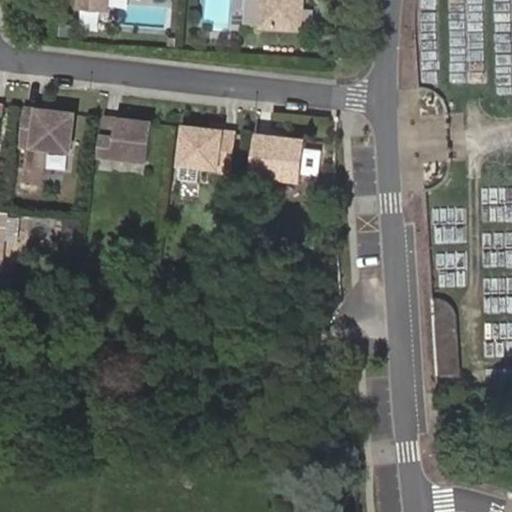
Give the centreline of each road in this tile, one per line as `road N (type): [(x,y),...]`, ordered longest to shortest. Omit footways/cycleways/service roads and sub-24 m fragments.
road 1 (residential): [(414,504),(387,95)]
road 2 (residential): [(387,95),(43,67),(0,56)]
